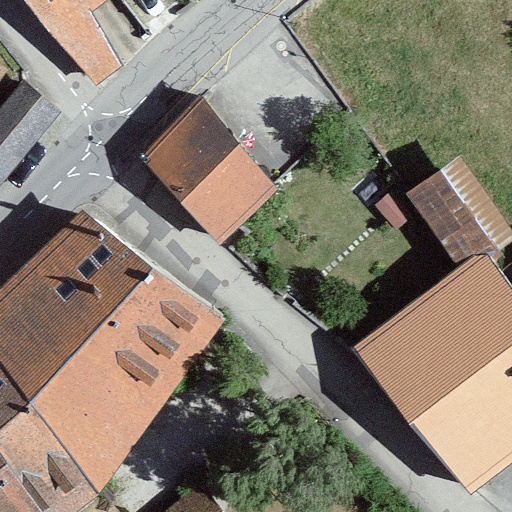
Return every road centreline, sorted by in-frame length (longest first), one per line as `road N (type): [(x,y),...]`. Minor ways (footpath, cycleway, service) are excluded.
road 1 (residential): [(112,137),(475,511)]
road 2 (tertiary): [(260,0),(112,137)]
road 3 (residential): [(2,0),(112,137)]
road 4 (tertiary): [(112,137),(0,248)]
